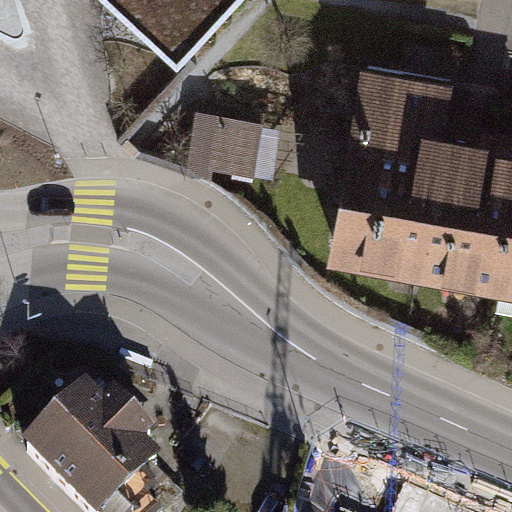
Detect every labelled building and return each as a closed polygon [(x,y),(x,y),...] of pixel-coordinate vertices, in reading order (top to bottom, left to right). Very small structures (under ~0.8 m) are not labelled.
[(120,0),(177,53),(226,0),(120,0)] [(440,73),(348,57),(315,254),(463,278),(490,124),(433,114),(440,73)] [(511,127),(490,124),(463,278),(511,286),(511,127)] [(75,511),(106,511),(156,466),(79,385),(13,447),(75,511)] [(377,511),(511,511),(511,496),(402,451),(377,511)]
